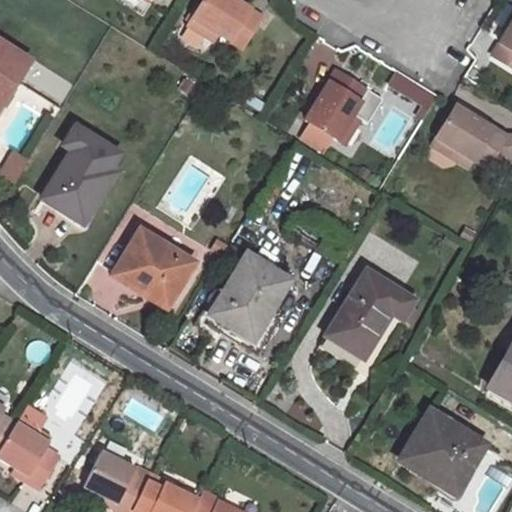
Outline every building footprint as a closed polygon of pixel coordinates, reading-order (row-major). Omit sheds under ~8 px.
[(230,0),(204,0),(187,27),(205,38),(210,30),(218,36),(241,50),(261,19),(230,0)] [(511,22),(491,56),(511,69),(511,22)] [(205,38),(214,44),(218,36),(210,30),(205,38)] [(0,45),(0,106),(28,63),(0,45)] [(392,71),(381,88),(422,114),(433,98),(392,71)] [(343,147),(360,120),(367,124),(381,100),(335,73),(304,123),(335,141),(343,147)] [(265,106),(249,96),(244,104),(260,114),(265,106)] [(473,162),(486,170),(490,163),(511,174),(511,172),(511,138),(504,139),(454,110),(431,147),(448,157),(452,150),(473,162)] [(70,153),(41,201),(81,226),(112,177),(106,173),(86,161),(96,143),(72,129),(61,148),(70,153)] [(332,164),(343,147),(335,141),(324,158),(332,164)] [(117,156),(96,143),(86,161),(106,173),(117,156)] [(447,158),(467,171),(473,162),(452,150),(448,157),(447,158)] [(26,167),(12,158),(2,173),(17,182),(26,167)] [(0,177),(0,181),(13,189),(17,182),(2,173),(0,177)] [(113,274),(167,306),(192,265),(139,233),(113,274)] [(205,323),(257,356),(277,324),(270,313),(288,283),(246,257),(222,296),(205,323)] [(363,361),(389,316),(399,322),(411,302),(365,273),(325,338),(363,361)] [(110,279),(164,311),(167,306),(113,274),(110,279)] [(205,323),(222,296),(213,291),(194,323),(202,328),(205,323)] [(511,348),(490,387),(511,400),(511,348)] [(401,385),(407,374),(400,370),(394,381),(401,385)] [(0,452),(16,426),(1,417),(4,412),(0,409),(0,452)] [(398,462),(452,496),(482,448),(428,414),(398,462)] [(0,463),(14,472),(27,480),(24,485),(39,494),(60,460),(45,451),(48,446),(16,426),(0,452),(0,463)] [(102,499),(117,506),(114,511),(131,511),(146,483),(131,476),(134,471),(100,454),(82,489),(102,499)] [(27,480),(14,472),(11,477),(24,485),(27,480)] [(192,511),(198,502),(164,486),(161,491),(146,483),(131,511),(192,511)] [(200,499),(216,507),(218,503),(219,501),(203,493),(200,499)] [(99,505),(114,511),(117,506),(102,499),(99,505)] [(237,511),(218,503),(216,507),(200,499),(198,502),(192,511),(237,511)]
